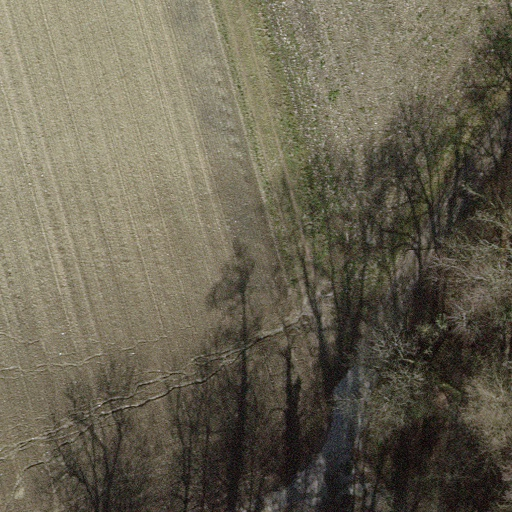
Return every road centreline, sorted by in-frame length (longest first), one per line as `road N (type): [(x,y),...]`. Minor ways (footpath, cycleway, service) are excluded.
road 1 (track): [(231,0),(352,400)]
road 2 (track): [(331,473),(352,400),(511,132)]
